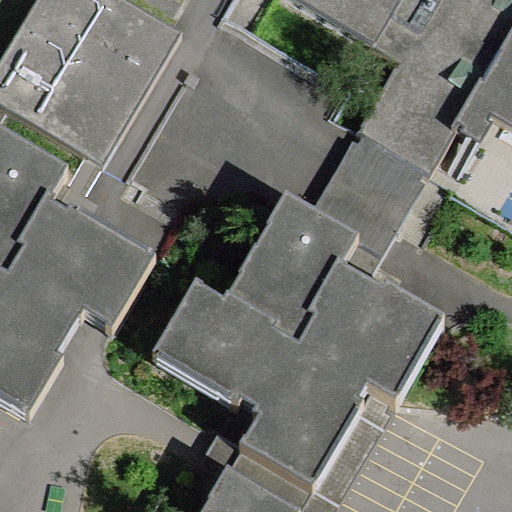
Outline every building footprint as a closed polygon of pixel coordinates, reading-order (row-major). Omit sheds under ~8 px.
[(111,0),(47,0),(0,80),(0,108),(107,172),(183,41),(111,0)] [(511,0),(279,0),(400,72),(357,143),(431,186),(401,237),(423,249),(454,200),(511,232),(511,0)] [(115,342),(157,269),(54,208),(70,180),(0,137),(0,408),(31,427),(66,370),(60,367),(86,325),(115,342)] [(431,186),(357,143),(312,220),(362,250),(345,278),(386,302),(389,298),(399,281),(381,268),(401,237),(431,186)] [(386,302),(345,278),(362,250),(312,220),(288,206),(226,310),(198,295),(155,366),(235,413),(259,427),(243,458),(315,498),(366,414),(361,412),(369,399),(398,414),(445,333),(389,298),(386,302)] [(259,427),(235,413),(212,453),(200,472),(216,483),(220,478),(227,481),(229,478),(286,511),(339,511),(398,414),(369,399),(361,412),(366,414),(315,498),(243,458),(259,427)] [(286,511),(229,478),(227,481),(208,511),(286,511)]
